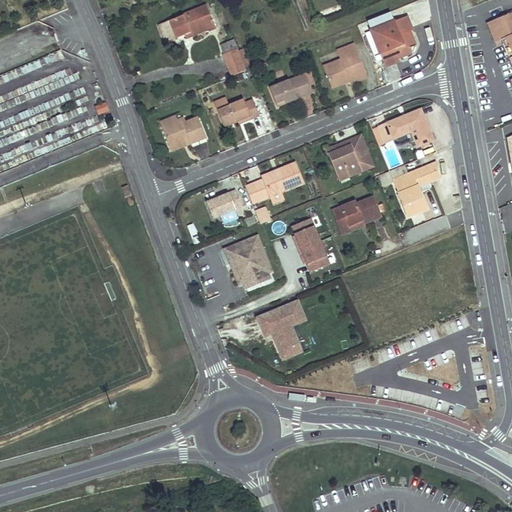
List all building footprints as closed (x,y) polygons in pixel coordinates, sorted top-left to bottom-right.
[(207,6),(160,25),(167,42),(186,35),(191,33),(192,36),(208,29),(209,32),(216,29),(207,6)] [(511,12),(494,20),(502,40),(511,64),(511,12)] [(407,15),(371,30),(386,66),(400,60),(399,57),(413,52),(411,47),(415,45),(409,31),(412,30),(407,15)] [(494,20),(487,23),(495,43),(502,40),(494,20)] [(354,43),(337,50),(340,58),(323,66),(330,84),(347,77),(349,80),(350,83),(368,76),(354,43)] [(237,51),(224,56),(233,76),(246,71),(237,51)] [(305,74),(270,88),(278,107),(287,103),(286,101),(296,97),(297,99),(313,93),(305,74)] [(347,77),(330,84),(331,87),(349,80),(347,77)] [(243,100),(218,110),(225,127),(237,122),(250,116),(252,120),(260,116),(254,100),(245,104),(243,100)] [(106,102),(95,107),(99,116),(110,111),(106,102)] [(398,118),(383,124),(389,141),(407,133),(413,148),(430,142),(417,111),(401,117),(403,120),(400,121),(398,118)] [(177,116),(160,123),(162,128),(179,121),(177,116)] [(250,116),(237,122),(238,125),(252,120),(250,116)] [(179,121),(162,128),(170,147),(189,139),(191,143),(206,137),(198,118),(186,123),(185,118),(179,121)] [(348,146),(325,155),(334,176),(344,172),(346,178),(370,168),(356,137),(346,142),(348,146)] [(189,139),(170,147),(171,151),(191,143),(189,139)] [(348,146),(346,142),(323,151),(325,155),(348,146)] [(436,163),(405,175),(410,189),(398,194),(408,217),(427,209),(420,192),(432,187),(430,182),(439,178),(436,163)] [(259,179),(251,183),(258,202),(259,201),(278,194),(300,185),(292,165),(275,171),(275,173),(259,179)] [(344,172),(334,176),(336,182),(346,178),(344,172)] [(405,175),(393,180),(398,194),(410,189),(405,175)] [(251,183),(241,187),(249,206),(258,202),(251,183)] [(128,186),(122,188),(126,198),(131,196),(128,186)] [(232,191),(203,203),(209,220),(215,217),(230,211),(239,208),(232,191)] [(278,194),(259,201),(262,208),(281,201),(278,194)] [(356,201),(333,210),(341,228),(363,219),(365,223),(381,216),(373,197),(357,204),(356,201)] [(261,208),(252,212),(257,225),(266,221),(261,208)] [(230,211),(215,217),(218,225),(233,219),(230,211)] [(251,217),(242,221),(245,227),(253,223),(251,217)] [(290,226),(304,274),(327,267),(313,219),(290,226)] [(363,219),(341,228),(343,234),(365,225),(365,223),(363,219)] [(254,237),(221,250),(225,259),(228,257),(233,268),(229,270),(236,286),(268,273),(254,237)] [(298,301),(255,316),(263,340),(271,337),(279,362),(302,355),(293,327),(305,323),(298,301)]
